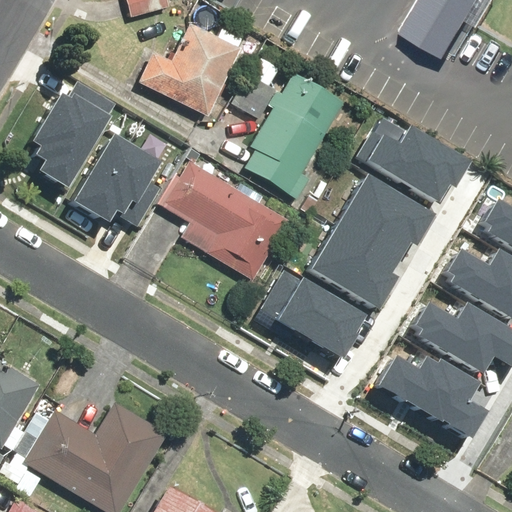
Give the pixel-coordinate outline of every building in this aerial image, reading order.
[(168,0),(124,0),(130,20),(171,8),(168,0)] [(418,0),(401,29),(453,59),(470,30),(486,0),(418,0)] [(151,49),(133,84),(206,121),(242,51),(186,22),(168,57),(151,49)] [(246,74),(228,103),(259,122),(243,147),(249,151),(237,170),(293,205),(310,177),(301,172),(341,106),(288,74),(277,93),(246,74)] [(39,159),(34,168),(61,183),(109,100),(73,80),(62,98),(54,93),(26,140),(32,143),(27,152),(39,159)] [(364,126),(349,155),(430,198),(437,185),(449,191),(468,156),(382,110),(371,129),(364,126)] [(106,130),(66,201),(102,222),(110,208),(136,223),(156,188),(142,180),(154,158),(106,130)] [(178,238),(248,280),(284,221),(190,165),(163,211),(186,225),(178,238)] [(425,214),(361,175),(334,219),(392,254),(400,241),(406,245),(425,214)] [(511,211),(497,203),(480,232),(511,250),(511,211)] [(334,219),(305,266),(370,305),(389,274),(382,270),(392,254),(334,219)] [(466,253),(449,282),(511,318),(511,258),(502,253),(493,268),(466,253)] [(282,268),(253,316),(283,333),(287,327),(333,354),(358,312),(282,268)] [(432,303),(414,333),(484,373),(496,353),(511,362),(511,328),(468,303),(459,319),(432,303)] [(398,356),(381,385),(473,441),(491,411),(471,399),(481,382),(439,357),(436,363),(427,358),(420,369),(398,356)] [(0,447),(39,381),(0,358),(0,447)] [(13,428),(2,445),(9,449),(0,463),(0,478),(15,487),(28,467),(101,511),(117,511),(166,432),(111,399),(89,434),(50,410),(45,418),(32,410),(19,432),(13,428)] [(207,511),(163,485),(147,511),(207,511)] [(39,511),(13,496),(2,511),(39,511)]
